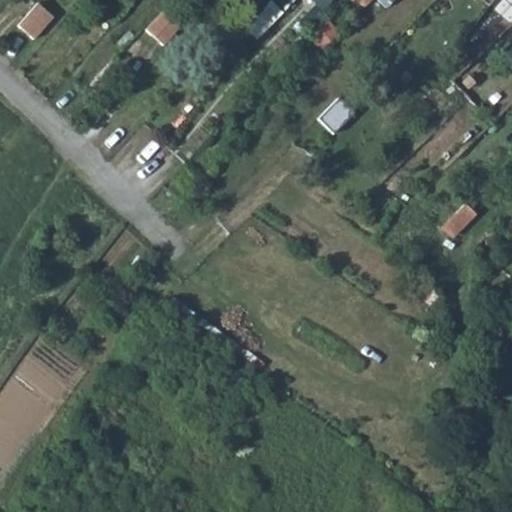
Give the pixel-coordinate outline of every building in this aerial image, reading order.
[(260,36),(282,7),(271,0),(270,0),(249,28),(260,36)] [(310,0),(322,11),(332,0),(310,0)] [(34,6),(14,28),(30,42),(49,20),(34,6)] [(162,7),(141,31),(158,46),(179,23),(162,7)] [(463,204),(439,229),(451,237),(473,215),(463,204)]
